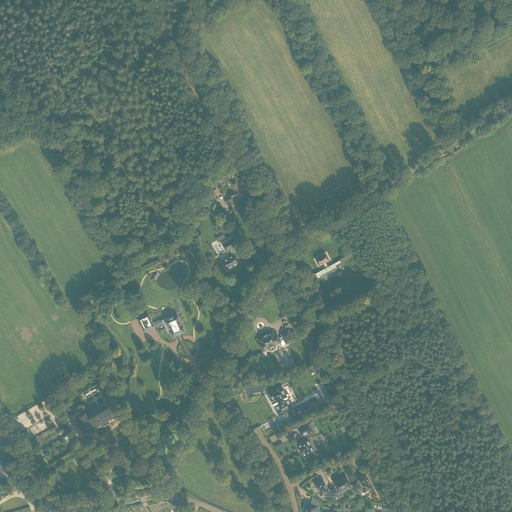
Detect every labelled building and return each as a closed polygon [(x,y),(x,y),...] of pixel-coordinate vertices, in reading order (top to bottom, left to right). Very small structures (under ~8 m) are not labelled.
[(238,197),(243,194),(241,191),(242,191),(239,185),(238,185),(236,181),(231,184),(233,187),(232,188),(233,191),(234,190),(235,193),(229,196),(230,199),(226,201),(228,205),(230,203),(232,207),(237,204),(234,197),(237,196),(238,197)] [(220,224),(225,233),(230,230),(225,221),(220,224)] [(230,250),(233,256),(235,254),(235,255),(236,254),(233,248),(238,246),(234,239),(223,245),(227,252),(230,250)] [(235,254),(233,256),(222,262),(227,271),(240,263),(235,255),(235,254)] [(328,267),(325,262),(329,260),(326,254),(316,259),(319,266),(323,264),(325,268),(315,274),(318,278),(337,268),(336,266),(341,263),(339,260),(328,267)] [(180,321),(178,316),(174,317),(173,315),(153,324),(148,314),(138,319),(144,332),(155,327),(154,326),(163,322),(168,333),(170,331),(173,337),(185,331),(183,326),(182,326),(179,321),(180,321)] [(261,343),(259,344),(263,351),(268,349),(271,350),(275,348),(275,345),(280,342),(280,341),(284,340),(286,344),(294,340),(288,331),(281,335),(282,336),(279,338),(276,334),(274,336),(273,332),(268,335),(267,334),(264,336),(264,337),(259,340),(261,343)] [(325,387),(320,390),(324,397),(328,395),(325,387)] [(282,388),(269,394),(273,401),(272,402),(274,406),(275,405),(279,412),(287,408),(289,411),(288,412),(291,418),(303,412),(303,411),(305,410),(306,410),(319,403),(316,397),(302,404),(302,405),(300,406),(300,405),(293,409),(291,406),(291,405),(288,398),(290,397),(288,393),(286,394),(282,388)] [(109,421),(117,417),(110,405),(88,418),(85,413),(80,416),(87,428),(92,425),(95,430),(103,425),(103,426),(110,423),(109,421)] [(305,458),(315,453),(313,450),(314,449),(310,441),(309,442),(305,435),(312,431),(308,425),(299,430),(304,440),(298,443),(300,449),(299,449),(301,453),(303,453),(305,458)] [(54,439),(61,435),(58,431),(52,434),(50,430),(34,439),(35,440),(28,445),(30,447),(29,447),(31,451),(36,448),(35,444),(52,434),(54,439)] [(9,466),(5,460),(1,463),(4,469),(9,466)] [(57,483),(62,480),(55,470),(48,475),(51,479),(54,477),(57,483)] [(360,494),(364,491),(364,492),(372,488),(366,475),(363,476),(360,477),(360,478),(357,479),(358,481),(354,483),(354,482),(360,494)] [(350,485),(346,477),(340,480),(345,490),(349,488),(352,493),(351,493),(360,494),(354,482),(354,483),(350,485)] [(317,483),(315,484),(321,496),(324,494),(325,497),(336,496),(338,500),(331,486),(332,488),(328,490),(323,480),(320,481),(317,482),(317,483)] [(331,486),(338,500),(338,499),(344,496),(342,492),(345,490),(340,480),(334,483),(339,491),(335,493),(331,486)] [(305,511),(318,511),(321,503),(321,504),(321,503),(320,503),(312,497),(312,498),(313,498),(311,505),(308,504),(305,511)]
